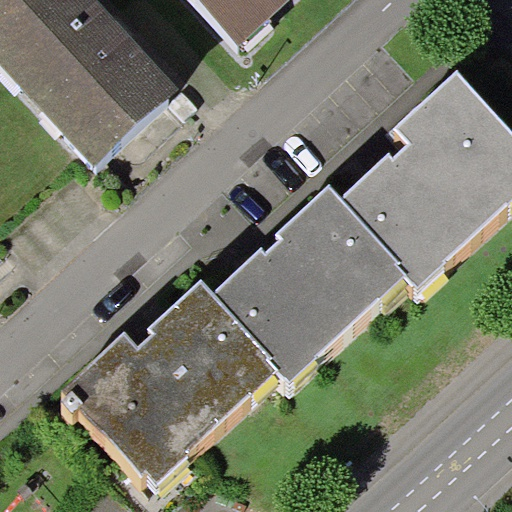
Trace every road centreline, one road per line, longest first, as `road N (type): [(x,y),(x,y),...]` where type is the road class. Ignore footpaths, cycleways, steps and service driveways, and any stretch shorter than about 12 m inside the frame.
road 1 (residential): [(396,0),(0,363)]
road 2 (residential): [(403,511),(511,413)]
